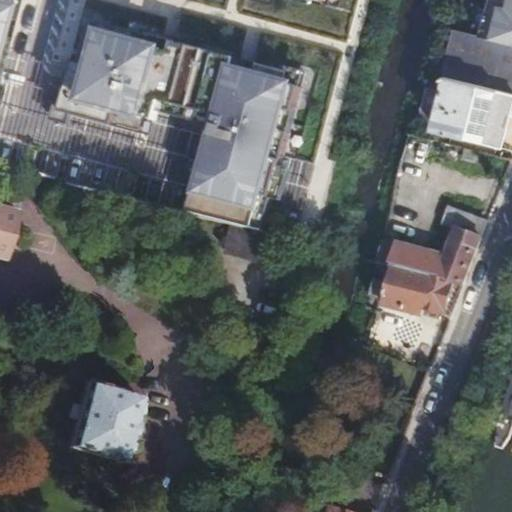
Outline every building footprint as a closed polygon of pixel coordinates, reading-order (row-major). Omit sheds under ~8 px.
[(511,0),(493,0),(484,34),(511,41),(511,0)] [(153,40),(92,25),(82,66),(77,82),(70,80),(61,115),(139,135),(146,111),(160,114),(162,104),(221,120),(215,140),(285,159),(304,90),(290,87),(293,75),(175,44),(174,46),(172,55),(150,49),(153,40)] [(511,41),(455,26),(441,74),(444,75),(511,93),(511,41)] [(174,46),(153,40),(150,49),(172,55),(174,46)] [(74,64),(70,80),(77,82),(82,66),(74,64)] [(444,75),(441,74),(426,128),(436,131),(447,94),(440,92),(444,75)] [(436,131),(511,150),(511,93),(444,75),(440,92),(447,94),(436,131)] [(285,159),(215,140),(211,155),(208,154),(192,216),(231,227),(256,233),(264,203),(273,206),(285,159)] [(0,260),(1,261),(13,210),(0,206),(0,260)] [(427,312),(454,320),(490,225),(450,211),(445,229),(458,233),(448,264),(399,248),(392,267),(380,263),(369,297),(388,303),(387,306),(425,318),(427,312)] [(256,233),(231,227),(223,256),(288,274),(296,244),(256,233)] [(399,248),(386,244),(380,263),(392,267),(399,248)] [(511,377),(502,411),(488,460),(490,467),(495,472),(502,471),(508,468),(511,455),(511,377)] [(141,395),(86,380),(67,449),(122,465),(141,395)]
